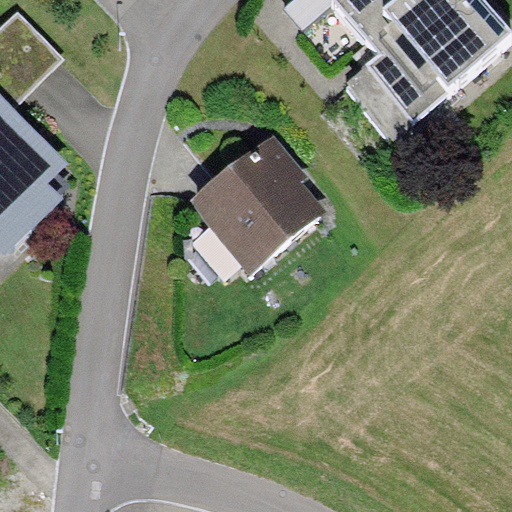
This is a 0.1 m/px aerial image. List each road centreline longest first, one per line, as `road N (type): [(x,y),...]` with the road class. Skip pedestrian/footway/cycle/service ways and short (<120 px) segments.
road 1 (residential): [(176,23),(125,185),(92,447)]
road 2 (residential): [(296,511),(92,447)]
